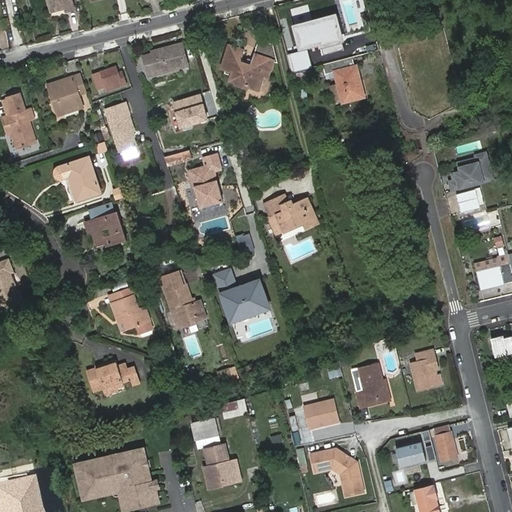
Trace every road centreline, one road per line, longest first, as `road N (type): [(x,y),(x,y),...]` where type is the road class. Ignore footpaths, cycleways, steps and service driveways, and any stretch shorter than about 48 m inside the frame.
road 1 (residential): [(0,62),(239,0)]
road 2 (residential): [(459,321),(505,511)]
road 3 (residential): [(422,172),(459,321)]
road 4 (residential): [(380,0),(414,120)]
